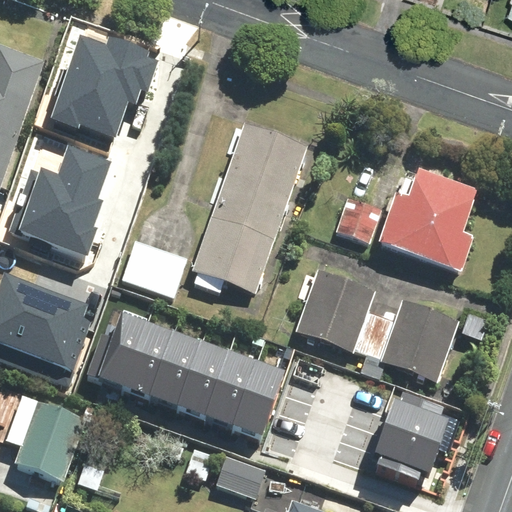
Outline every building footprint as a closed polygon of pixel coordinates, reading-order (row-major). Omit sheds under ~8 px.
[(80,35),(51,116),(79,126),(80,124),(115,136),(128,101),(135,103),(140,88),(147,90),(157,62),(146,59),(149,51),(111,37),(108,45),(80,35)] [(0,193),(2,194),(47,65),(0,48),(0,193)] [(195,276),(257,298),(309,149),(247,128),(195,276)] [(32,165),(8,231),(85,258),(96,228),(92,227),(101,201),(97,199),(110,162),(68,147),(59,174),(32,165)] [(394,212),(381,247),(465,277),(477,242),(467,238),(481,195),(422,174),(411,203),(399,199),(394,212)] [(383,216),(347,203),(335,235),(371,249),(383,216)] [(137,245),(123,285),(176,303),(189,262),(137,245)] [(84,302),(3,273),(0,282),(0,345),(71,370),(89,320),(79,316),(84,302)] [(378,295),(320,275),(299,336),(356,356),(378,295)] [(461,324),(405,303),(384,365),(440,386),(461,324)] [(148,321),(122,312),(99,377),(125,387),(148,321)] [(148,321),(125,387),(152,396),(176,331),(148,321)] [(203,341),(176,331),(152,396),(179,406),(203,341)] [(203,341),(179,406),(207,416),(231,351),(203,341)] [(257,360),(231,351),(207,416),(233,426),(257,360)] [(257,360),(233,426),(262,436),(285,370),(257,360)] [(449,419),(394,397),(384,424),(439,445),(449,419)] [(39,406),(17,467),(66,485),(88,424),(65,413),(39,406)] [(439,445),(384,424),(372,455),(427,476),(439,445)] [(215,460),(192,453),(184,478),(208,485),(215,460)] [(266,475),(229,462),(219,490),(256,503),(266,475)]
